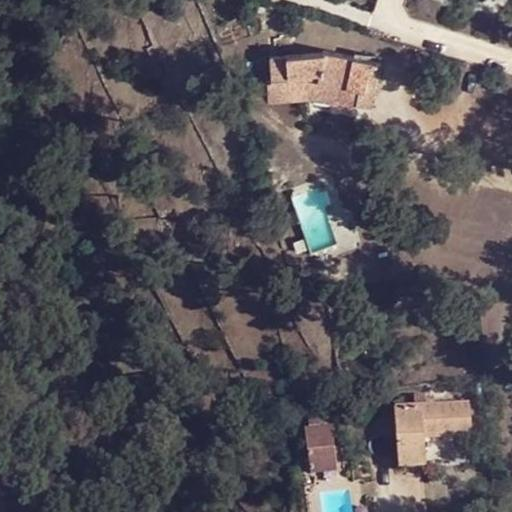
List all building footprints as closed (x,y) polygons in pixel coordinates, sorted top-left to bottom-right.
[(371,109),(380,64),(327,48),(324,56),(268,55),(270,80),(259,81),(269,99),(314,93),(371,109)] [(395,69),(380,64),(371,109),(385,113),(395,69)] [(470,432),(468,404),(393,413),(397,471),(424,467),(422,437),(470,432)] [(305,460),(339,453),(333,426),(319,429),(317,420),(306,422),(308,429),(301,431),(305,460)] [(341,468),(339,453),(305,460),(308,474),(341,468)]
